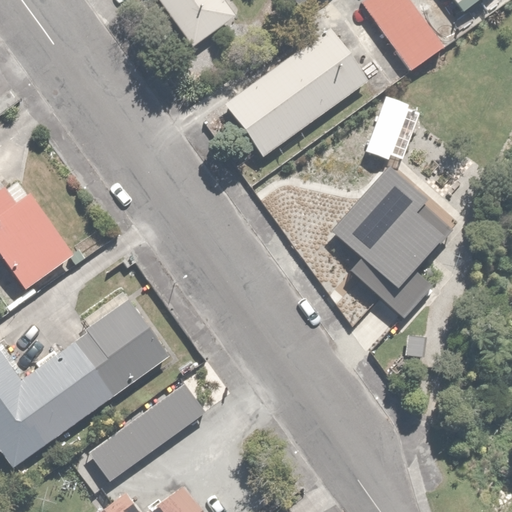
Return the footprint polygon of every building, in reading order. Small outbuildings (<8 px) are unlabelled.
[(233,9),(226,0),(156,0),(187,42),(233,9)] [(414,0),(362,0),(362,1),(410,67),(445,42),(414,0)] [(327,27),(225,102),(265,156),(367,81),(327,27)] [(429,99),(415,78),(382,100),(397,122),(429,99)] [(475,124),(453,91),(420,112),(442,145),(475,124)] [(321,143),(271,178),(311,234),(361,199),(321,143)] [(419,170),(396,185),(418,215),(440,200),(419,170)] [(0,177),(0,254),(24,288),(68,258),(7,173),(0,177)] [(372,219),(326,253),(363,303),(409,269),(372,219)] [(0,452),(7,463),(163,360),(127,306),(19,377),(0,349),(0,452)] [(175,388),(76,457),(97,487),(196,417),(175,388)] [(105,511),(185,511),(173,496),(151,511),(137,511),(126,497),(105,511)]
